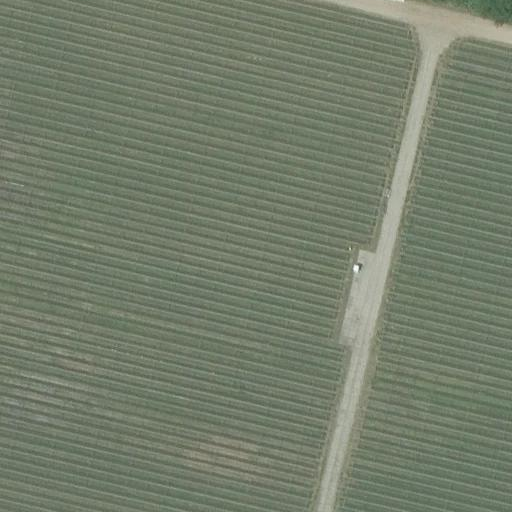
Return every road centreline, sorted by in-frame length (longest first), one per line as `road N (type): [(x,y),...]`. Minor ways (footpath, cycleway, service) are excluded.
road 1 (track): [(439,12),(324,511)]
road 2 (track): [(384,0),(511,30)]
